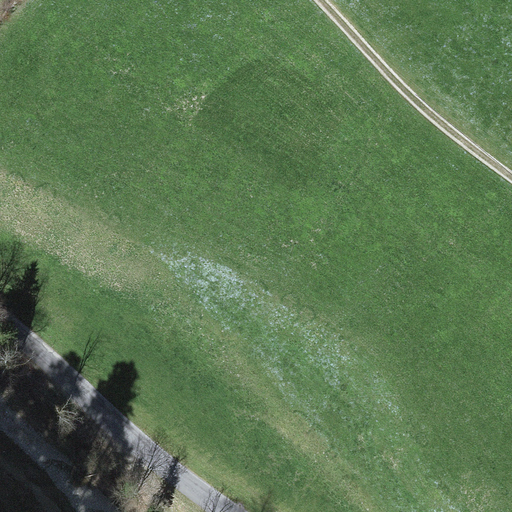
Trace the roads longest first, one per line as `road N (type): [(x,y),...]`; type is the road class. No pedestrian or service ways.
road 1 (unclassified): [(0,324),(226,511)]
road 2 (track): [(511,178),(417,102),(320,0)]
